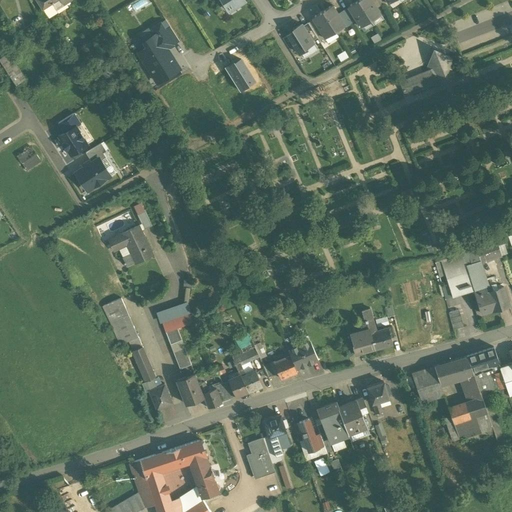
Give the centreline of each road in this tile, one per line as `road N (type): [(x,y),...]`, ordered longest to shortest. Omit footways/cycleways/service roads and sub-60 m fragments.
road 1 (residential): [(511,333),(332,379),(0,488)]
road 2 (track): [(82,207),(470,0)]
